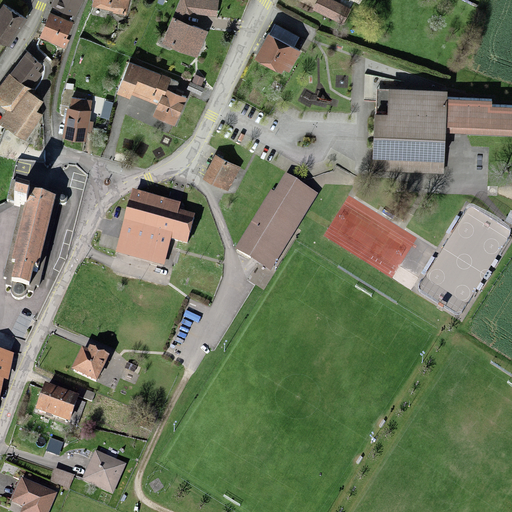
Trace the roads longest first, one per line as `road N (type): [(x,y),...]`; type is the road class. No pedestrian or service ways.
road 1 (residential): [(0,432),(102,206),(188,158),(267,0)]
road 2 (track): [(161,511),(144,503),(136,483),(190,370)]
